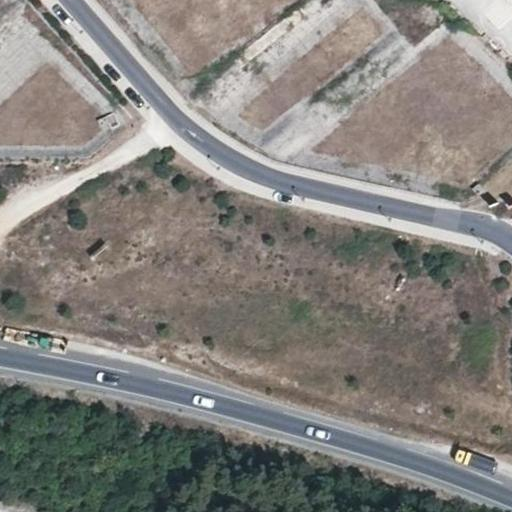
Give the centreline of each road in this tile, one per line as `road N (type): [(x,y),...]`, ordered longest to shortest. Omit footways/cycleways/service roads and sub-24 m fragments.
road 1 (primary): [(511,500),(204,403),(0,363)]
road 2 (residential): [(511,246),(452,220),(238,166),(180,122),(72,0)]
road 3 (track): [(0,219),(180,122)]
